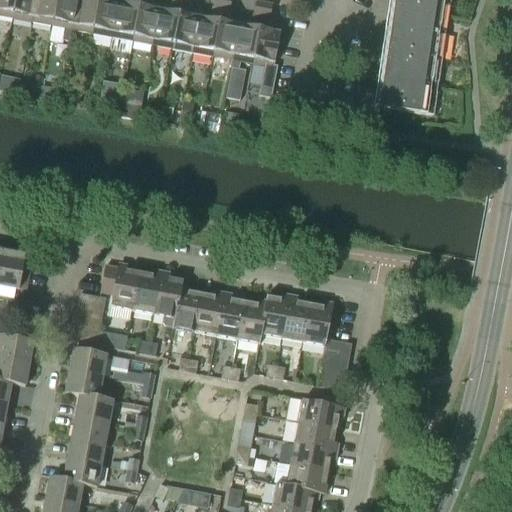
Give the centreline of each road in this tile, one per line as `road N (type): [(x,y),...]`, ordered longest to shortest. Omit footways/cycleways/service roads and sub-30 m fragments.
road 1 (residential): [(354,511),(375,407),(357,371),(373,297),(70,246)]
road 2 (tertiary): [(436,511),(480,372),(511,208)]
road 3 (residential): [(0,471),(28,476),(70,246)]
